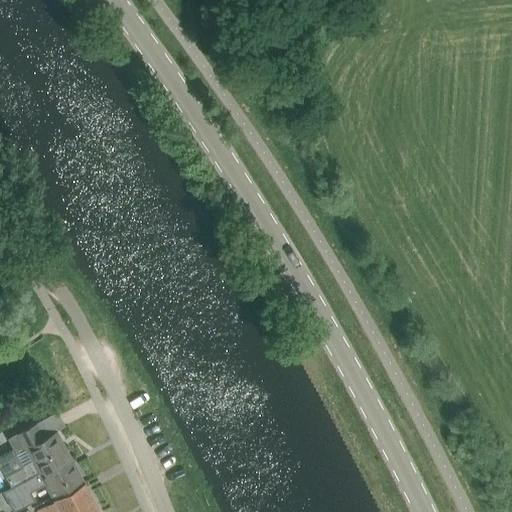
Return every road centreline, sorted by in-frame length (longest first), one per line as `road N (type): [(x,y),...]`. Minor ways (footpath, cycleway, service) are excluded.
road 1 (tertiary): [(115,0),(324,326),(420,511)]
road 2 (unclassified): [(167,511),(65,290)]
